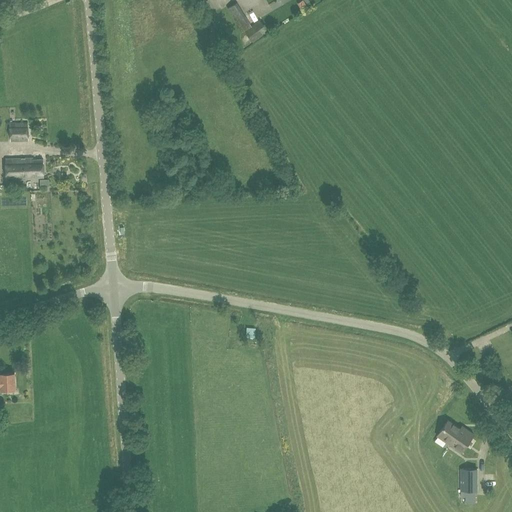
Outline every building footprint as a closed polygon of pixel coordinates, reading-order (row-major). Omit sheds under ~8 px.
[(307,6),(303,0),(300,0),(297,2),(301,9),(307,6)] [(237,2),(227,8),(239,27),(248,21),(237,2)] [(250,24),(243,29),(244,30),(251,40),(267,29),(259,18),(250,24)] [(10,123),(10,141),(29,141),(28,123),(10,123)] [(6,159),(6,180),(34,179),(34,178),(43,177),(43,160),(33,160),(33,158),(6,159)] [(0,389),(15,389),(15,373),(0,374),(0,389)] [(464,432),(448,421),(437,436),(461,453),(474,435),(466,429),(464,432)] [(511,463),(509,460),(498,469),(511,485),(511,463)] [(477,469),(461,469),(461,491),(477,491),(477,469)]
